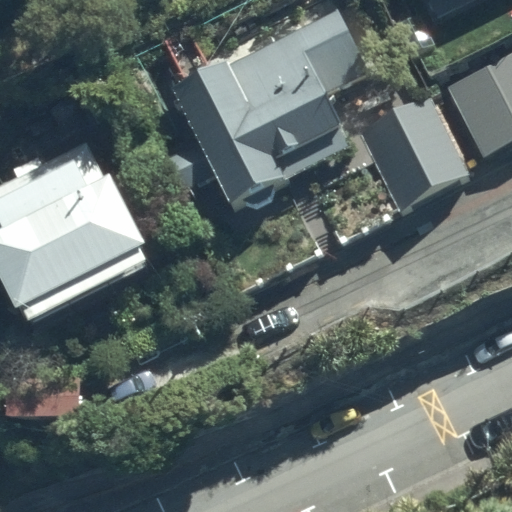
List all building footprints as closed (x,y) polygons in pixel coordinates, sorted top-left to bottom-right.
[(433,0),(444,22),(489,0),(433,0)] [(179,85),(179,87),(236,201),(288,175),(290,179),(355,147),(330,97),(385,70),(353,5),(233,64),(231,60),(179,85)] [(511,53),(453,84),(489,156),(511,144),(511,53)] [(431,97),(362,133),(389,183),(371,193),(383,217),(401,207),(404,213),(473,175),(431,97)] [(0,99),(0,120),(8,116),(0,99)] [(17,171),(19,178),(0,187),(0,261),(32,328),(158,267),(150,250),(158,246),(122,172),(111,178),(94,143),(51,164),(47,156),(17,171)]
